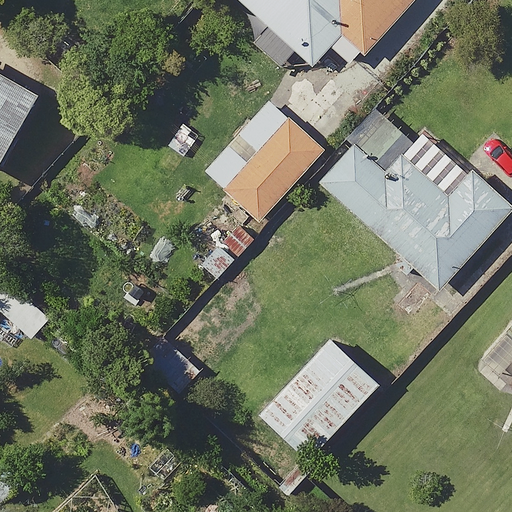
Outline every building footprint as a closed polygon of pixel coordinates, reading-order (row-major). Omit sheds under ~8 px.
[(246,0),(328,73),(355,42),(378,62),(434,0),(246,0)] [(0,181),(12,189),(60,106),(0,71),(0,181)] [(334,156),(277,104),(213,174),(269,226),(334,156)] [(331,188),(450,297),(511,229),(511,202),(482,175),(460,200),(413,157),(396,175),(367,149),(331,188)] [(11,289),(0,298),(0,309),(26,340),(42,326),(11,289)] [(210,377),(171,340),(151,361),(191,398),(210,377)] [(395,392),(344,345),(275,419),(326,466),(395,392)] [(5,454),(0,457),(0,501),(26,478),(5,454)]
